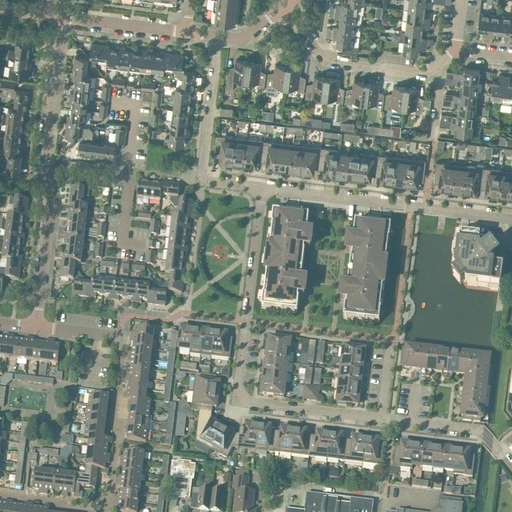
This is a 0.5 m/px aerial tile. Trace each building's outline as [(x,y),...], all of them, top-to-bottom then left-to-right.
[(213,0),(211,21),(234,24),(237,0),(213,0)] [(431,8),(431,2),(414,0),(408,0),(407,10),(424,12),(425,7),(431,8)] [(359,4),(347,2),(341,2),(341,7),(335,6),(335,8),(330,7),(329,12),(358,15),(359,7),(364,7),(364,5),(359,5),(359,4)] [(424,17),(424,12),(407,10),(406,21),(429,23),(430,18),(424,17)] [(356,26),(358,15),(329,12),(329,16),(334,17),(333,18),(339,19),(339,24),(356,26)] [(488,41),(491,14),(479,13),(477,29),(483,30),(482,35),(484,36),(483,40),(488,41)] [(499,32),(501,16),(491,14),(488,41),(492,41),(493,37),(494,37),(495,31),(499,32)] [(509,43),(511,17),(511,16),(501,16),(499,32),(504,32),(504,38),(505,38),(504,43),(509,43)] [(428,29),(429,23),(406,21),(405,31),(422,34),(422,29),(428,29)] [(355,36),(356,26),(339,24),(338,28),(332,27),(332,29),(327,28),(326,33),(355,36)] [(421,38),(422,34),(405,31),(403,42),(426,45),(432,46),(433,40),(421,38)] [(8,54),(28,56),(30,46),(33,46),(34,34),(13,32),(12,42),(16,43),(15,50),(8,49),(8,54)] [(354,47),(355,36),(326,33),(326,38),(331,38),(331,40),(336,40),(336,45),(343,46),(342,53),(357,55),(357,48),(354,47)] [(425,51),(426,45),(403,42),(402,53),(419,55),(420,50),(425,51)] [(104,59),(106,46),(92,44),(90,59),(94,65),(97,62),(98,58),(104,59)] [(118,66),(120,47),(115,47),(115,50),(109,50),(109,46),(106,46),(104,59),(107,59),(106,64),(118,66)] [(129,67),(131,52),(125,51),(125,48),(120,47),(118,66),(129,67)] [(141,69),(143,50),(138,50),(138,53),(131,52),(129,67),(141,69)] [(152,70),(154,55),(148,54),(148,51),(143,50),(141,69),(152,70)] [(167,66),(169,53),(161,52),(160,56),(154,55),(152,70),(164,72),(165,66),(167,66)] [(175,74),(182,70),(184,55),(169,53),(167,66),(173,67),(173,71),(175,74)] [(27,67),(28,56),(8,54),(7,58),(14,59),(13,67),(9,66),(8,76),(29,79),(30,67),(27,67)] [(94,65),(90,59),(75,57),(73,72),(86,73),(87,67),(90,67),(94,65)] [(245,82),(248,62),(235,60),(234,70),(228,69),(225,90),(232,91),(233,81),(245,82)] [(248,62),(245,82),(257,84),(257,87),(257,92),(262,92),(263,87),(264,88),(266,74),(259,73),(261,64),(248,62)] [(285,87),(287,67),(275,66),(274,75),(268,74),(266,88),(267,88),(266,95),(276,96),(277,91),(285,92),(285,87)] [(287,67),(285,87),(297,89),(297,92),(303,93),(305,79),(299,78),(300,69),(287,67)] [(455,79),(478,82),(479,71),(462,69),(461,74),(456,73),(446,72),(445,78),(455,79)] [(182,85),(195,86),(196,72),(182,70),(175,74),(178,78),(183,78),(182,85)] [(86,76),(86,73),(73,72),(72,80),(75,80),(74,86),(90,88),(92,76),(86,76)] [(324,99),(327,78),(314,76),(312,86),(306,85),(305,99),(311,100),(312,97),(324,99)] [(491,94),(490,98),(501,100),(504,77),(498,76),(498,82),(492,81),(492,83),(491,94)] [(501,100),(501,104),(507,104),(511,105),(511,108),(511,107),(511,83),(509,83),(510,77),(504,77),(501,100)] [(327,78),(324,99),(336,100),(336,103),(342,104),(344,90),(339,89),(340,80),(327,78)] [(477,92),(478,82),(455,79),(455,85),(460,86),(460,90),(477,92)] [(363,103),(366,83),(353,81),(352,91),(346,90),(344,104),(351,105),(351,102),(363,103)] [(14,103),(27,104),(29,92),(14,90),(15,84),(0,82),(0,83),(0,89),(11,90),(10,98),(14,98),(14,103)] [(366,83),(363,103),(375,105),(375,107),(382,108),(384,95),(378,94),(379,84),(366,83)] [(194,95),(195,86),(182,85),(182,87),(176,87),(175,94),(171,93),(170,98),(190,100),(191,94),(194,95)] [(89,100),(90,88),(74,86),(73,92),(70,92),(70,97),(89,100)] [(403,108),(406,88),(393,86),(392,96),(386,95),(384,109),(391,109),(391,107),(403,108)] [(406,88),(403,108),(415,110),(415,112),(422,113),(423,100),(417,99),(418,89),(406,88)] [(475,103),(477,92),(460,90),(459,95),(453,94),(452,100),(475,103)] [(87,111),(89,100),(70,97),(69,102),(72,103),(71,109),(87,111)] [(189,106),(190,100),(170,98),(170,103),(174,104),(173,110),(192,112),(192,107),(189,106)] [(452,100),(443,99),(442,105),(458,107),(457,112),(474,114),(475,103),(452,100)] [(26,114),(27,104),(14,103),(13,107),(8,107),(7,113),(0,112),(0,117),(22,120),(22,114),(26,114)] [(232,116),(232,109),(220,108),(220,115),(232,116)] [(86,123),(87,111),(71,109),(71,115),(68,115),(67,123),(80,125),(81,122),(86,123)] [(191,117),(192,112),(173,110),(172,121),(187,123),(188,117),(191,117)] [(261,119),(273,120),(273,112),(262,111),(261,119)] [(473,125),(474,114),(457,112),(456,117),(441,115),(440,121),(450,122),(456,123),(473,125)] [(21,127),(22,120),(0,117),(0,123),(6,124),(5,130),(24,132),(25,127),(21,127)] [(302,117),(302,124),(321,127),(322,119),(302,117)] [(187,129),(187,123),(172,121),(170,133),(189,135),(190,130),(187,129)] [(440,123),(439,126),(449,128),(455,128),(454,134),(471,136),(473,125),(456,123),(450,122),(440,121),(440,123)] [(354,131),(354,124),(341,122),(340,130),(354,131)] [(80,128),(80,125),(67,123),(65,138),(80,140),(91,141),(92,132),(88,128),(80,128)] [(380,134),(381,127),(368,126),(367,133),(380,134)] [(381,127),(380,134),(393,136),(394,129),(381,127)] [(23,137),(24,132),(5,130),(4,136),(0,135),(0,140),(19,143),(20,137),(23,137)] [(116,137),(115,144),(121,145),(122,138),(123,130),(120,130),(117,130),(116,137)] [(426,140),(427,132),(411,130),(410,138),(426,140)] [(188,140),(189,135),(170,133),(170,139),(164,138),(164,144),(185,146),(185,139),(188,140)] [(217,137),(214,157),(221,157),(221,161),(225,161),(224,164),(230,165),(232,165),(236,138),(233,137),(217,135),(217,137)] [(236,138),(232,165),(239,166),(239,163),(243,163),(242,166),(243,166),(246,139),(236,138)] [(246,139),(243,166),(248,167),(251,167),(251,165),(255,165),(256,162),(261,162),(264,141),(247,139),(246,139)] [(19,150),(19,143),(0,140),(0,146),(3,147),(2,153),(3,153),(2,157),(21,160),(21,154),(22,150),(19,150)] [(91,143),(91,141),(80,140),(78,155),(96,157),(97,144),(91,143)] [(264,141),(261,162),(267,163),(267,166),(271,167),(271,170),(279,170),(282,147),(282,143),(270,142),(264,141)] [(282,147),(279,170),(285,171),(286,169),(290,169),(292,149),(293,145),(282,143),(282,147)] [(97,144),(96,157),(113,159),(115,146),(97,144)] [(292,149),(290,169),(294,170),(293,172),(300,173),(303,150),(303,146),(293,145),(292,149)] [(303,150),(300,173),(308,174),(308,171),(312,172),(313,169),(319,169),(321,148),(315,147),(303,146),(303,150)] [(321,148),(319,169),(325,170),(324,173),(328,174),(328,177),(336,178),(339,154),(339,150),(327,149),(321,148)] [(360,157),(357,180),(365,181),(366,179),(370,179),(370,176),(376,176),(377,170),(379,155),(364,153),(361,153),(360,157)] [(339,154),(336,178),(343,178),(343,176),(347,176),(347,172),(350,156),(340,154),(339,154)] [(377,170),(376,176),(382,177),(382,180),(385,181),(385,184),(393,184),(395,161),(396,157),(379,155),(377,170)] [(347,172),(347,176),(351,177),(351,179),(357,180),(360,157),(350,156),(347,172)] [(19,172),(21,160),(2,157),(1,162),(2,162),(1,166),(0,166),(0,172),(0,173),(1,170),(6,171),(19,172)] [(395,161),(393,184),(393,185),(400,185),(400,183),(403,183),(403,186),(404,186),(407,163),(407,159),(396,157),(395,161)] [(407,163),(404,186),(412,187),(412,184),(416,185),(416,181),(423,182),(426,161),(407,159),(407,163)] [(436,162),(434,183),(440,184),(440,188),(444,188),(443,191),(451,192),(454,168),(455,165),(443,163),(436,162)] [(465,170),(462,193),(470,194),(470,191),(474,192),(475,189),(481,189),(481,185),(483,168),(484,164),(477,164),(476,167),(465,166),(465,170)] [(454,168),(451,192),(462,193),(465,170),(465,166),(455,165),(454,168)] [(481,185),(481,189),(487,190),(486,193),(490,194),(490,196),(498,197),(501,174),(501,170),(489,169),(483,168),(481,185)] [(501,174),(498,197),(509,199),(511,175),(511,172),(501,170),(501,174)] [(149,200),(151,185),(145,185),(145,181),(140,181),(137,199),(149,200)] [(166,197),(168,184),(157,183),(157,186),(151,185),(149,200),(161,202),(161,196),(166,197)] [(172,205),(178,200),(180,186),(168,184),(166,197),(170,197),(170,202),(172,205)] [(70,202),(82,203),(83,197),(88,198),(89,190),(71,187),(70,202)] [(14,211),(27,213),(28,200),(10,198),(9,206),(14,207),(14,211)] [(179,215),(191,217),(193,202),(178,200),(172,205),(175,208),(179,209),(179,215)] [(82,206),(82,203),(70,202),(69,205),(72,206),(72,211),(68,211),(68,216),(86,218),(87,207),(82,206)] [(26,223),(27,213),(14,211),(13,216),(7,215),(7,221),(0,220),(0,226),(22,229),(22,223),(26,223)] [(139,212),(138,218),(146,220),(151,220),(151,213),(147,213),(139,212)] [(307,230),(309,217),(291,215),(273,213),(272,226),(273,226),(270,248),(269,248),(266,274),(267,274),(264,296),(263,296),(261,309),(297,314),(299,300),(298,300),(298,296),(304,297),(306,282),(300,282),(301,278),(305,253),(304,253),(304,249),(310,249),(312,235),(306,234),(306,230),(307,230)] [(191,220),(191,217),(179,215),(178,218),(172,217),(171,229),(190,231),(190,226),(187,226),(188,220),(191,220)] [(85,230),(86,218),(68,216),(67,221),(70,222),(70,228),(85,230)] [(389,240),(391,227),(373,225),(355,223),(354,236),(355,236),(354,240),(348,239),(346,254),(352,255),(352,259),(351,258),(348,284),(349,284),(348,288),(342,287),(340,302),(346,302),(346,306),(345,306),(343,319),(379,324),(381,310),(380,310),(383,288),(384,288),(387,263),(386,263),(388,240),(389,240)] [(21,235),(22,229),(0,226),(0,231),(5,232),(5,238),(23,240),(24,235),(21,235)] [(83,241),(85,230),(70,228),(69,234),(66,234),(65,239),(83,241)] [(189,236),(190,231),(171,229),(170,240),(185,242),(186,236),(189,236)] [(500,292),(505,253),(503,252),(495,243),(495,240),(473,238),(456,236),(452,269),(456,274),(453,276),(461,285),(463,283),(467,288),(500,292)] [(23,246),(23,240),(5,238),(4,244),(0,243),(0,248),(19,251),(19,245),(23,246)] [(82,252),(83,241),(65,239),(65,244),(68,244),(67,250),(82,252)] [(184,248),(185,242),(170,240),(168,251),(187,254),(187,248),(184,248)] [(18,257),(19,251),(0,248),(0,254),(2,255),(2,261),(7,262),(7,266),(20,268),(21,258),(18,257)] [(81,264),(82,252),(67,250),(66,257),(63,256),(62,265),(75,266),(75,263),(81,264)] [(186,259),(187,254),(168,251),(167,263),(182,265),(183,259),(186,259)] [(182,271),(182,265),(167,263),(166,274),(171,275),(171,278),(184,280),(185,271),(182,271)] [(74,272),(75,266),(62,265),(60,279),(75,281),(81,276),(79,273),(74,272)] [(18,281),(20,268),(7,266),(6,271),(2,270),(0,271),(0,274),(3,279),(18,281)] [(88,298),(89,285),(83,284),(84,279),(81,276),(75,281),(73,296),(88,298)] [(182,294),(184,280),(171,278),(170,284),(165,284),(162,286),(167,292),(182,294)] [(103,296),(104,281),(93,280),(92,285),(89,285),(88,298),(96,299),(96,296),(103,296)] [(113,301),(116,282),(104,281),(103,296),(109,297),(108,300),(113,301)] [(125,299),(127,284),(116,282),(113,301),(119,301),(119,298),(125,299)] [(136,304),(138,285),(127,284),(125,299),(131,300),(131,303),(136,304)] [(151,305),(152,293),(149,292),(150,287),(138,285),(136,304),(141,304),(141,301),(148,302),(147,305),(151,305)] [(165,307),(167,292),(162,286),(159,289),(158,293),(152,293),(151,305),(165,307)] [(130,337),(153,340),(155,330),(136,327),(135,333),(131,333),(130,337)] [(182,329),(179,350),(190,351),(192,327),(186,327),(186,329),(182,329)] [(190,351),(189,355),(190,355),(201,356),(201,352),(203,332),(200,331),(200,328),(193,328),(192,327),(190,351)] [(201,352),(201,356),(211,357),(212,353),(214,333),(215,330),(208,329),(207,332),(203,332),(201,352)] [(212,353),(211,357),(223,359),(230,360),(232,338),(226,338),(226,334),(222,334),(223,331),(215,330),(214,333),(212,353)] [(170,342),(176,343),(178,333),(175,333),(171,332),(170,342)] [(0,357),(7,358),(10,336),(5,335),(5,339),(0,338),(0,357)] [(17,360),(19,340),(14,340),(14,336),(10,336),(7,358),(17,360)] [(152,351),(153,340),(130,337),(130,342),(134,342),(133,348),(152,351)] [(27,361),(30,338),(26,338),(25,341),(19,340),(17,360),(27,361)] [(37,362),(40,343),(34,342),(35,339),(30,338),(27,361),(37,362)] [(265,350),(289,353),(290,339),(281,338),(281,340),(269,339),(269,343),(266,343),(265,350)] [(48,363),(50,341),(46,340),(46,343),(40,343),(37,362),(48,363)] [(50,341),(48,363),(58,365),(60,345),(54,345),(55,341),(50,341)] [(342,359),(366,362),(366,355),(364,355),(364,350),(353,349),(353,347),(344,346),(342,359)] [(413,369),(416,349),(407,347),(406,349),(403,349),(400,366),(404,366),(404,368),(413,369)] [(151,361),(152,351),(133,348),(132,354),(128,354),(128,358),(151,361)] [(425,377),(429,350),(416,349),(413,369),(422,370),(422,377),(425,377)] [(287,363),(289,353),(265,350),(265,357),(267,357),(267,360),(267,361),(287,363)] [(437,372),(439,351),(429,350),(425,377),(429,378),(430,371),(437,372)] [(447,380),(450,353),(439,351),(437,372),(444,373),(443,379),(447,380)] [(458,375),(461,354),(450,353),(447,380),(450,380),(451,374),(458,375)] [(465,384),(486,386),(489,364),(489,363),(489,362),(488,362),(488,360),(487,359),(486,358),(485,358),(484,357),(483,357),(461,354),(458,375),(465,376),(466,377),(465,384)] [(150,371),(151,361),(128,358),(127,362),(131,363),(130,369),(150,371)] [(365,369),(366,362),(342,359),(341,370),(362,373),(362,369),(365,369)] [(267,361),(267,360),(264,360),(263,367),(266,368),(265,372),(286,374),(287,363),(267,361)] [(148,381),(150,371),(130,369),(130,374),(126,374),(125,378),(148,381)] [(361,376),(362,373),(341,370),(340,376),(336,375),(335,380),(340,381),(360,383),(360,384),(363,384),(364,377),(361,376)] [(176,372),(175,381),(181,381),(181,378),(185,379),(186,373),(176,372)] [(285,385),(286,374),(265,372),(265,375),(262,375),(261,382),(285,385)] [(3,376),(9,384),(12,381),(13,375),(5,374),(3,376)] [(193,393),(220,396),(221,388),(218,388),(219,384),(216,383),(216,377),(209,376),(202,375),(195,374),(193,393)] [(0,385),(6,386),(9,384),(3,376),(1,379),(0,384),(0,385)] [(147,391),(148,381),(125,378),(125,383),(128,383),(128,389),(147,391)] [(360,387),(360,384),(360,383),(340,381),(338,391),(362,394),(362,387),(360,387)] [(283,399),(285,385),(261,382),(261,389),(263,389),(263,394),(274,395),(274,397),(283,399)] [(484,401),(486,386),(465,384),(464,391),(458,390),(457,397),(464,398),(484,401)] [(310,400),(312,388),(305,387),(303,399),(310,400)] [(312,388),(310,400),(317,401),(318,389),(312,388)] [(146,401),(146,400),(147,391),(128,389),(127,395),(123,394),(123,399),(132,400),(132,399),(146,401)] [(361,401),(362,394),(338,391),(337,405),(346,406),(346,404),(358,405),(358,401),(361,401)] [(219,404),(220,396),(193,393),(191,411),(199,412),(198,416),(211,418),(213,407),(216,408),(216,404),(219,404)] [(88,406),(109,408),(109,406),(107,405),(108,397),(89,395),(88,406)] [(483,412),(484,401),(464,398),(462,409),(483,412)] [(151,401),(146,400),(146,401),(132,399),(132,400),(131,407),(129,406),(129,409),(149,412),(151,401)] [(108,410),(109,408),(88,406),(87,416),(106,418),(107,410),(108,410)] [(148,422),(149,412),(129,409),(128,412),(130,412),(129,420),(148,422)] [(482,419),(483,412),(462,409),(461,417),(463,417),(463,421),(480,423),(480,419),(482,419)] [(105,426),(106,418),(87,416),(86,426),(106,429),(106,426),(105,426)] [(178,416),(177,424),(185,425),(186,417),(178,416)] [(211,422),(211,418),(198,416),(195,442),(211,450),(224,426),(217,422),(215,424),(211,422)] [(147,432),(148,422),(129,420),(128,427),(126,427),(126,430),(147,432)] [(255,451),(259,424),(251,423),(250,425),(246,425),(246,428),(240,427),(239,435),(237,449),(255,451)] [(273,453),(276,432),(270,431),(270,428),(266,427),(267,425),(259,424),(255,451),(273,453)] [(106,431),(106,429),(86,426),(84,437),(89,437),(89,436),(103,438),(104,431),(106,431)] [(237,449),(239,435),(233,434),(229,432),(231,430),(224,426),(211,450),(227,459),(233,448),(237,449)] [(291,455),(294,428),(286,427),(286,430),(282,429),(282,433),(276,432),(273,453),(291,455)] [(309,457),(312,436),(306,436),(306,432),(302,432),(302,429),(294,428),(291,455),(309,457)] [(145,443),(147,432),(126,430),(126,432),(128,432),(127,440),(145,443)] [(327,460),(330,433),(322,432),(322,434),(318,434),(318,437),(312,436),(309,457),(327,460)] [(345,462),(347,441),(341,440),(342,437),(338,436),(338,434),(330,433),(327,460),(345,462)] [(72,445),(74,437),(62,436),(61,444),(72,445)] [(112,439),(103,438),(89,436),(89,437),(88,447),(107,449),(107,443),(111,444),(112,439)] [(363,464),(366,437),(358,436),(358,439),(354,438),(353,441),(347,441),(345,462),(363,464)] [(366,437),(363,464),(381,466),(384,445),(377,444),(378,441),(374,440),(374,438),(366,437)] [(410,470),(414,443),(406,442),(406,444),(402,444),(402,447),(395,446),(393,468),(410,470)] [(422,467),(425,447),(421,446),(421,444),(414,443),(410,470),(412,470),(412,466),(422,467)] [(433,469),(436,445),(429,445),(429,447),(425,447),(422,467),(433,469)] [(444,470),(446,449),(442,449),(443,446),(436,445),(433,469),(444,470)] [(63,449),(69,456),(71,454),(72,447),(66,446),(63,449)] [(106,455),(107,449),(88,447),(87,457),(109,460),(110,455),(106,455)] [(454,475),(458,448),(450,447),(450,450),(446,449),(444,470),(454,471),(453,475),(454,475)] [(458,448),(454,475),(472,477),(475,456),(468,455),(469,452),(465,452),(465,449),(458,448)] [(67,458),(69,456),(63,449),(60,452),(60,458),(67,458)] [(120,462),(143,465),(144,454),(125,452),(124,458),(121,457),(120,462)] [(109,464),(109,460),(87,457),(86,468),(97,469),(102,470),(104,470),(105,464),(109,464)] [(141,475),(143,465),(120,462),(120,466),(123,467),(122,472),(141,475)] [(190,466),(190,463),(177,462),(177,464),(172,463),(170,478),(172,478),(169,497),(189,499),(191,481),(194,481),(196,466),(190,466)] [(96,478),(97,469),(86,468),(85,477),(96,478)] [(43,494),(46,472),(35,471),(33,489),(39,490),(38,494),(43,494)] [(53,492),(56,473),(46,472),(43,494),(47,495),(48,491),(53,492)] [(140,485),(141,475),(122,472),(122,478),(118,477),(118,482),(140,485)] [(63,497),(66,475),(56,473),(53,492),(59,493),(59,496),(63,497)] [(230,484),(231,474),(224,474),(223,483),(230,484)] [(74,494),(76,476),(66,475),(63,497),(68,497),(68,494),(74,494)] [(96,478),(85,477),(76,476),(74,494),(74,498),(82,499),(82,493),(79,493),(80,487),(95,489),(96,478)] [(251,511),(255,492),(247,491),(249,478),(235,477),(233,490),(237,490),(233,511),(251,511)] [(139,495),(140,485),(118,482),(117,486),(121,487),(120,492),(139,495)] [(191,503),(190,509),(196,510),(209,511),(211,490),(199,489),(198,495),(192,494),(191,502),(191,503)] [(211,490),(209,511),(221,511),(224,492),(211,490)] [(138,505),(139,495),(120,492),(119,498),(116,497),(115,502),(138,505)] [(304,511),(287,509),(286,511),(372,511),(374,503),(351,500),(350,504),(339,503),(339,499),(323,497),(323,496),(306,494),(304,511)] [(0,511),(6,511),(8,501),(4,501),(3,504),(0,504),(0,511)] [(17,511),(18,506),(12,505),(13,502),(8,501),(6,511),(17,511)] [(461,511),(463,504),(456,503),(447,502),(438,501),(438,507),(431,511),(412,511),(396,510),(395,511),(388,511),(386,511),(461,511)] [(136,511),(138,505),(115,502),(115,507),(118,507),(117,511),(136,511)] [(27,511),(28,504),(24,503),(23,507),(18,506),(17,511),(27,511)]
